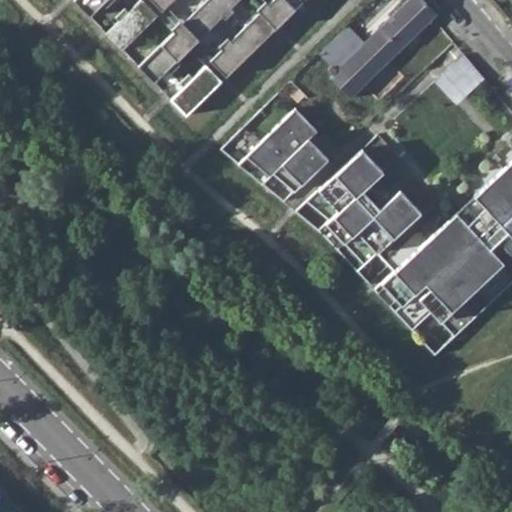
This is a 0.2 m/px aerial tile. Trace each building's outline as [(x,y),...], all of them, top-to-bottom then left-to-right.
[(73,0),(90,16),(103,3),(106,7),(113,0),(73,0)] [(106,30),(123,47),(158,12),(145,0),(137,0),(129,9),(125,5),(116,14),(119,18),(106,30)] [(174,29),(138,64),(154,80),(167,67),(171,71),(181,61),(177,58),(190,45),(195,41),(236,0),(203,0),(178,24),(174,29)] [(145,0),(158,12),(174,29),(178,24),(162,8),(154,0),(145,0)] [(154,0),(162,8),(170,0),(154,0)] [(269,0),(210,58),(226,74),(275,26),(302,0),(269,0)] [(437,11),(426,0),(404,0),(337,66),(334,63),(330,64),(329,68),(332,71),(331,72),(351,94),(437,11)] [(206,61),(222,78),(226,74),(210,58),(195,41),(190,45),(206,61)] [(465,53),(437,78),(458,102),(486,77),(465,53)] [(184,84),(170,96),(187,113),(222,78),(206,61),(193,74),(190,71),(180,80),(184,84)] [(296,108),(238,162),(283,201),(328,159),(309,138),(318,130),(296,108)] [(362,147),(309,197),(329,219),(318,230),(357,271),(422,210),(401,188),(392,195),(380,207),(375,201),(369,194),(363,188),(375,177),(384,169),(362,147)] [(468,222),(457,211),(374,289),(412,329),(431,311),(454,336),(511,282),(511,160),(475,195),(485,206),(468,222)] [(392,195),(375,177),(363,188),(369,194),(373,190),(380,197),(375,201),(380,207),(392,195)]
